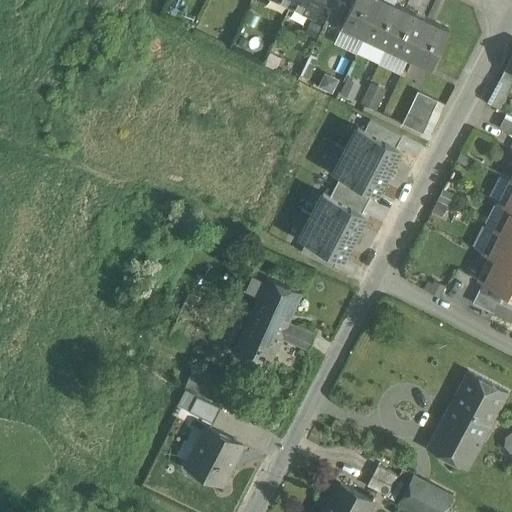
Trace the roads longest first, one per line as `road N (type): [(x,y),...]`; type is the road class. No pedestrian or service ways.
road 1 (residential): [(378,276),(511,20)]
road 2 (residential): [(257,511),(378,276)]
road 3 (residential): [(378,276),(511,342)]
